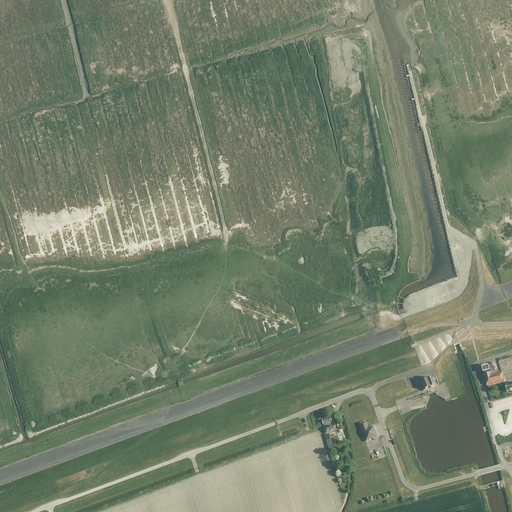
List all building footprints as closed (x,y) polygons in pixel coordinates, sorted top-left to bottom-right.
[(511,357),(500,360),(504,377),(511,374),(511,357)] [(481,367),(483,374),(481,375),(482,379),(484,378),(486,386),(504,382),(501,371),(496,372),(493,363),(490,363),(491,365),(481,367)] [(437,386),(434,377),(428,379),(426,378),(425,380),(420,382),(423,391),(437,386)] [(330,417),(321,420),(323,426),(324,426),(325,427),(330,425),(329,424),(332,423),(330,417)] [(373,426),(367,428),(365,422),(359,424),(366,442),(370,440),(369,439),(373,438),(373,439),(377,438),(373,426)] [(325,427),(324,427),(326,433),(337,430),(335,424),(330,425),(325,427)]
